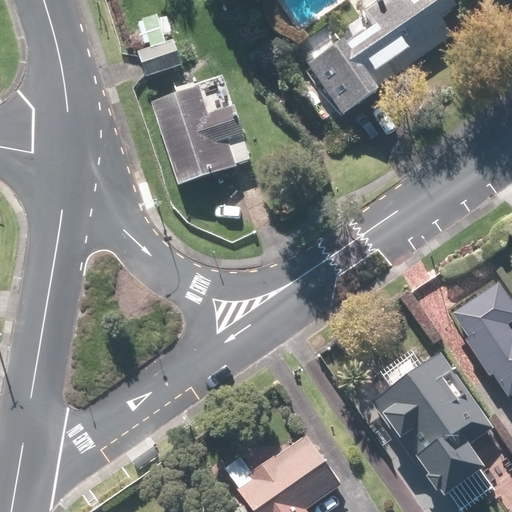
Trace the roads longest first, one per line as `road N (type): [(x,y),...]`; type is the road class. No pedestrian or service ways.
road 1 (residential): [(294,289),(19,490)]
road 2 (residential): [(70,157),(19,490)]
road 3 (residential): [(70,157),(169,263),(208,289),(242,297),(294,289)]
road 4 (residential): [(294,289),(511,129)]
road 5 (unclassified): [(42,0),(67,81),(70,157)]
